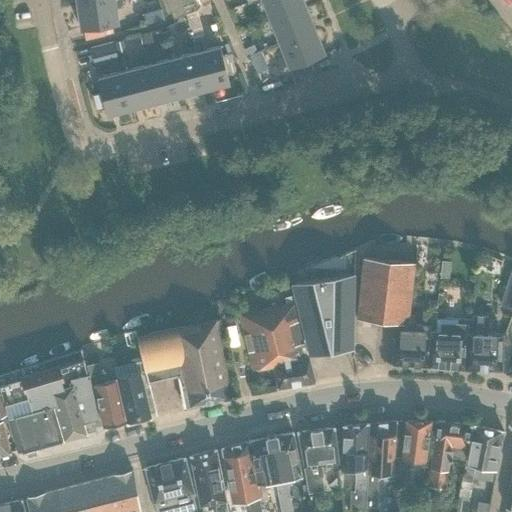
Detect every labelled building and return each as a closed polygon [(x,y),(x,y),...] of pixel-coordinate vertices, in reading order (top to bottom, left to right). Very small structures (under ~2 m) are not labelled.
[(108,0),(77,4),(80,30),(119,24),(116,8),(123,7),(122,0),(108,0)] [(166,0),(170,9),(191,0),(166,0)] [(193,0),(191,0),(170,9),(174,19),(196,11),(197,10),(193,0)] [(303,0),(261,0),(270,21),(306,7),(303,0)] [(306,7),(270,21),(279,44),(315,30),(306,7)] [(164,20),(162,9),(142,14),(145,25),(164,20)] [(315,30),(279,44),(289,68),(295,83),(322,73),(316,58),(325,54),(315,30)] [(139,35),(146,60),(157,58),(151,32),(139,35)] [(118,62),(114,41),(90,47),(94,59),(96,59),(98,67),(118,62)] [(118,55),(126,53),(123,41),(115,42),(118,55)] [(219,46),(194,53),(204,90),(229,84),(227,74),(222,55),(219,46)] [(257,53),(254,47),(245,50),(248,57),(257,53)] [(257,74),(268,69),(261,52),(250,57),(257,74)] [(194,53),(170,59),(180,97),(204,90),(194,53)] [(231,53),(222,55),(227,74),(236,72),(231,53)] [(170,59),(146,65),(156,103),(180,97),(170,59)] [(146,65),(122,72),(132,109),(156,103),(146,65)] [(132,109),(122,72),(97,78),(107,116),(132,109)] [(407,324),(413,264),(362,259),(357,319),(397,323),(407,324)] [(451,262),(442,261),(440,277),(449,278),(451,262)] [(511,269),(500,306),(511,310),(511,269)] [(296,304),(309,355),(353,348),(354,275),(292,285),(296,304)] [(428,300),(428,310),(437,311),(438,300),(428,300)] [(309,356),(309,355),(296,304),(240,316),(253,371),(274,368),(278,388),(315,382),(309,356)] [(436,318),(437,318),(437,311),(428,310),(427,324),(407,324),(397,323),(396,330),(395,330),(392,365),(429,367),(430,331),(436,332),(436,318)] [(484,334),(485,316),(473,315),(472,320),(472,333),(467,333),(465,369),(501,370),(503,335),(484,334)] [(430,331),(429,367),(465,369),(467,333),(472,333),(472,320),(437,318),(436,318),(436,332),(430,331)] [(198,325),(135,339),(146,383),(177,375),(184,409),(235,397),(219,326),(218,320),(198,325)] [(85,365),(86,365),(85,360),(67,364),(66,362),(58,365),(58,364),(19,375),(20,379),(4,383),(2,377),(0,378),(0,392),(1,392),(6,413),(8,421),(18,451),(87,433),(87,431),(95,429),(93,419),(97,418),(87,376),(85,365)] [(85,365),(87,376),(93,375),(95,384),(103,427),(127,423),(117,380),(103,383),(99,363),(86,365),(85,365)] [(151,417),(140,372),(117,377),(127,422),(151,417)] [(3,422),(8,421),(6,413),(1,392),(0,392),(0,455),(10,453),(3,422)] [(367,491),(367,506),(377,507),(378,474),(394,474),(396,420),(369,423),(367,491)] [(431,421),(406,420),(402,457),(398,457),(395,476),(407,478),(410,458),(424,460),(431,421)] [(452,460),(465,462),(472,425),(471,425),(437,421),(428,486),(445,488),(448,471),(451,471),(452,460)] [(358,491),(367,491),(369,423),(343,426),(341,470),(356,470),(355,491),(358,491)] [(472,425),(465,462),(459,495),(469,497),(475,466),(496,470),(504,431),(472,425)] [(338,452),(334,428),(298,432),(308,487),(319,486),(316,471),(323,470),(323,466),(337,463),(336,453),(338,452)] [(277,482),(276,482),(281,511),(293,511),(288,482),(296,480),(298,477),(301,477),(293,432),(276,436),(275,435),(274,435),(281,471),(275,472),(277,482)] [(281,471),(274,435),(267,436),(267,437),(250,441),(263,500),(269,499),(266,484),(276,482),(277,482),(275,472),(281,471)] [(260,497),(249,441),(223,448),(233,503),(260,497)] [(227,500),(216,450),(191,456),(201,505),(227,500)] [(193,492),(184,458),(145,468),(154,502),(193,492)] [(133,471),(80,485),(26,498),(30,511),(138,511),(141,511),(133,471)] [(24,511),(21,500),(0,504),(0,511),(24,511)]
